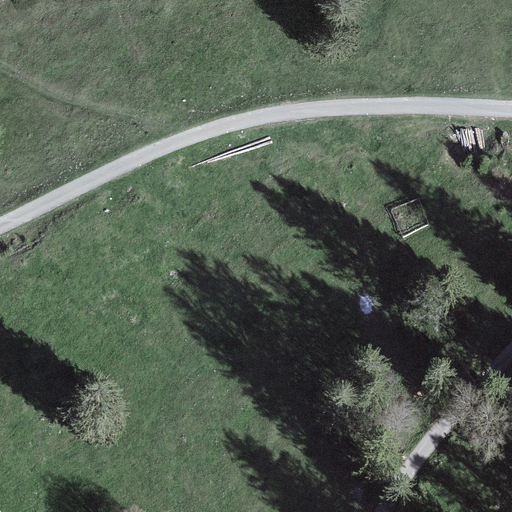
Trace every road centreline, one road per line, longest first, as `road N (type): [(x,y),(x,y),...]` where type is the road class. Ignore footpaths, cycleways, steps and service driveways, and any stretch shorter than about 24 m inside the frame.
road 1 (unclassified): [(0,225),(188,135),(263,118),(340,108),(511,111)]
road 2 (unclassified): [(511,350),(413,461),(381,511)]
